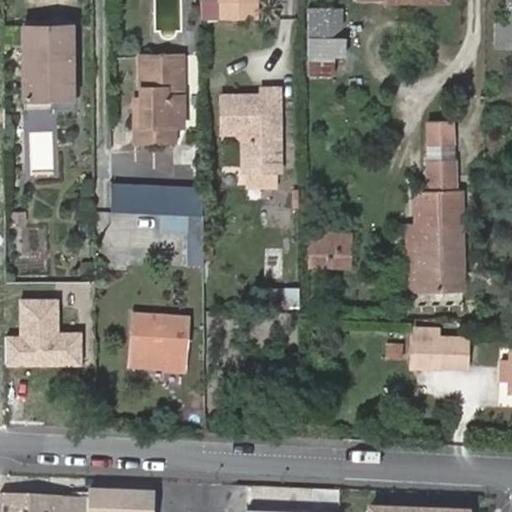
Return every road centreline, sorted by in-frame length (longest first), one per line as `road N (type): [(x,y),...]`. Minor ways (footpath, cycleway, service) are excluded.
road 1 (residential): [(0,441),(461,465)]
road 2 (unknown): [(106,0),(112,226)]
